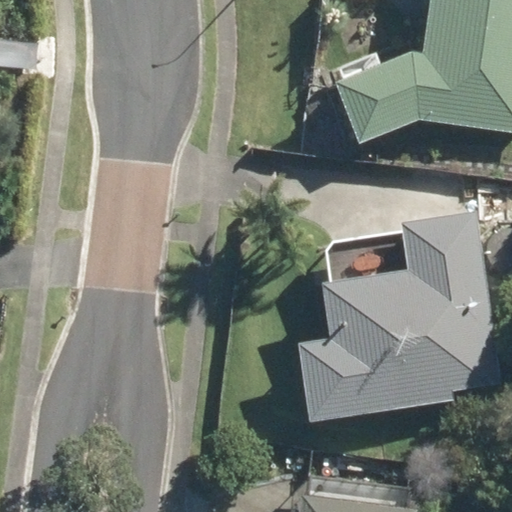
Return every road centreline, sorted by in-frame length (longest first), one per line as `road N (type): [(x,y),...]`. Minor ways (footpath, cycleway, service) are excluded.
road 1 (residential): [(116,306),(135,0)]
road 2 (residential): [(48,511),(56,428),(116,306)]
road 3 (residential): [(116,306),(146,432),(136,511)]
